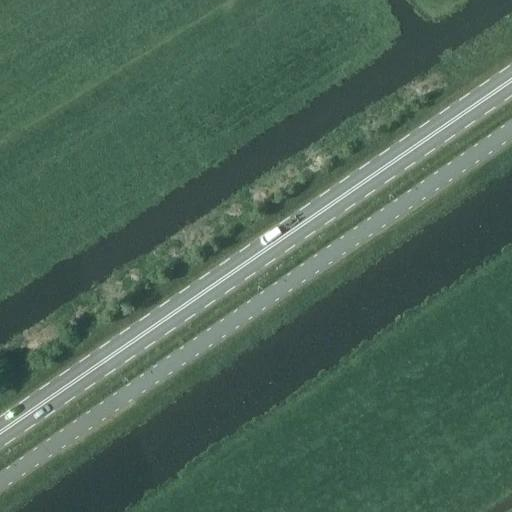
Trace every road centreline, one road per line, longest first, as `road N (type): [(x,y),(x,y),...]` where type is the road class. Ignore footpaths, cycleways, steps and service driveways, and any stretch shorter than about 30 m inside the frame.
road 1 (secondary): [(0,434),(511,81)]
road 2 (unclassified): [(0,482),(511,129)]
